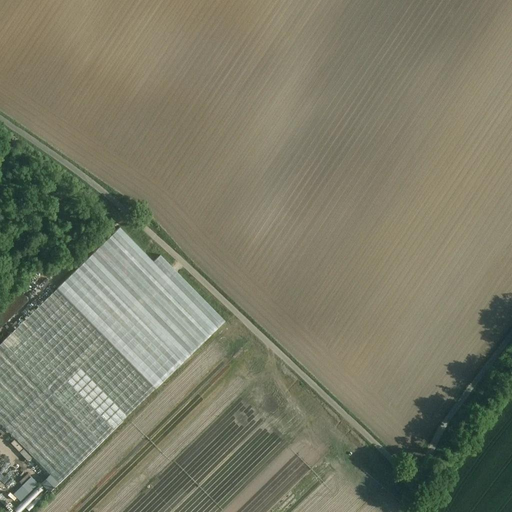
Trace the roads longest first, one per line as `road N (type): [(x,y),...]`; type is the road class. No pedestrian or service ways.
road 1 (unclassified): [(0,119),(119,205),(380,448),(415,496)]
road 2 (unclassified): [(415,496),(440,431),(511,336)]
